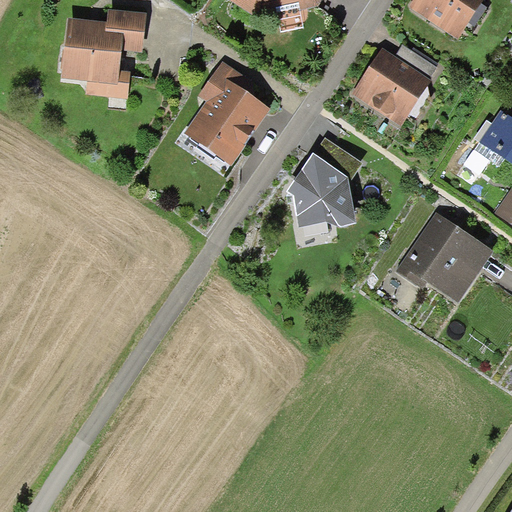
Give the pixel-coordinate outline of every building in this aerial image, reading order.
[(278,18),(276,9),(297,4),(299,14),(307,0),(248,0),(258,5),(257,15),(278,18)] [(418,0),(410,13),(458,45),(487,0),(418,0)] [(107,25),(67,21),(61,80),(90,83),(89,99),(127,102),(130,76),(117,74),(119,53),(142,56),(146,16),(109,13),(107,25)] [(383,53),(355,98),(403,129),(443,67),(410,45),(398,63),(383,53)] [(198,144),(231,167),(270,112),(244,94),(253,81),(228,63),(201,100),(220,113),(198,144)] [(477,141),(511,165),(511,114),(511,115),(500,108),(477,141)] [(324,143),(286,199),(298,204),(303,238),(358,230),(354,187),(366,170),(324,143)] [(511,187),(494,215),(511,227),(511,187)] [(390,276),(415,292),(422,281),(455,302),(485,255),(427,218),(390,276)]
